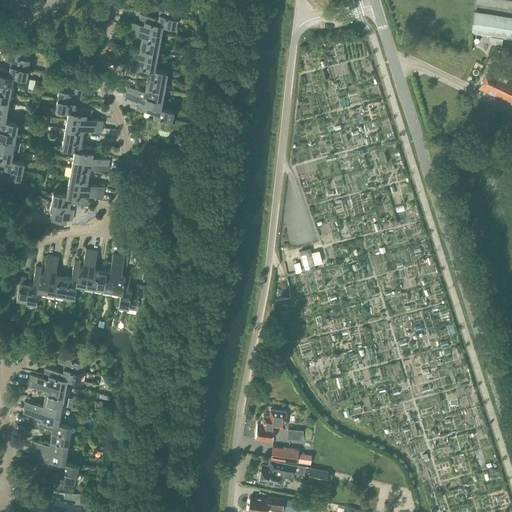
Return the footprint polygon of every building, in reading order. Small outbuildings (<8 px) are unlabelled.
[(165,0),(156,0),(155,9),(160,10),(160,14),(177,18),(179,8),(180,3),(177,2),(165,0)] [(511,0),(476,0),(476,2),(511,8),(511,0)] [(470,33),(511,38),(511,18),(473,11),(470,33)] [(163,24),(163,25),(175,27),(177,18),(160,14),(159,19),(154,18),(154,17),(141,14),(140,20),(145,21),(163,24)] [(145,21),(144,25),(139,24),(140,23),(127,21),(126,27),(161,33),(163,25),(163,24),(145,21)] [(142,35),(142,36),(142,39),(159,42),(160,36),(161,33),(126,27),(124,32),(137,35),(138,34),(142,35)] [(140,48),(158,51),(159,42),(142,39),(140,48)] [(120,54),(156,60),(158,51),(140,48),(139,52),(134,51),(134,50),(122,48),(120,54)] [(29,59),(26,58),(27,53),(7,49),(5,60),(10,61),(10,65),(27,69),(29,59)] [(154,69),(156,60),(120,54),(119,59),(132,62),(132,61),(137,62),(136,66),(154,69)] [(0,73),(13,75),(13,76),(26,78),(27,69),(10,65),(9,70),(4,69),(4,68),(0,67),(0,73)] [(148,77),(165,81),(167,71),(154,69),(136,66),(132,65),(131,71),(143,73),(144,72),(148,73),(148,77)] [(511,79),(488,68),(479,88),(511,104),(511,79)] [(0,73),(0,82),(11,85),(13,76),(13,75),(0,73)] [(146,86),(164,90),(165,81),(148,77),(146,86)] [(11,85),(0,82),(0,91),(9,94),(11,85)] [(57,99),(75,103),(76,98),(81,99),(83,89),(70,86),(69,91),(65,91),(59,90),(57,99)] [(127,92),(162,99),(164,90),(146,86),(145,91),(140,90),(141,89),(128,86),(127,92)] [(322,101),(322,108),(335,108),(334,89),(315,90),(316,101),(322,101)] [(9,94),(0,91),(0,101),(8,103),(9,94)] [(340,93),(341,104),(357,102),(355,91),(340,93)] [(127,92),(125,98),(138,100),(138,103),(143,104),(160,108),(160,107),(162,99),(127,92)] [(91,115),(92,109),(79,107),(79,108),(74,107),(75,103),(57,99),(56,108),(56,109),(68,111),(86,114),(91,115)] [(143,104),(138,103),(137,109),(150,112),(150,111),(155,112),(154,116),(171,119),(173,110),(160,107),(160,108),(143,104)] [(68,111),(66,120),(102,126),(103,121),(91,118),(90,119),(85,118),(86,114),(68,111)] [(511,117),(503,113),(498,124),(501,125),(498,131),(505,135),(506,134),(511,136),(511,117)] [(154,116),(153,120),(148,119),(146,130),(159,132),(160,134),(167,136),(169,134),(170,129),(171,119),(154,116)] [(0,119),(0,129),(16,132),(17,123),(4,120),(4,121),(0,119)] [(102,126),(66,120),(65,129),(83,132),(84,128),(89,129),(88,130),(101,132),(102,126)] [(16,132),(0,129),(0,138),(14,141),(16,132)] [(83,132),(65,129),(63,138),(81,141),(83,132)] [(14,141),(0,138),(0,148),(12,150),(14,141)] [(93,153),(97,154),(98,148),(86,145),(85,146),(80,145),(81,141),(63,138),(61,147),(75,150),(75,149),(93,153)] [(0,157),(10,159),(11,159),(12,150),(0,148),(0,157)] [(73,158),(109,165),(110,159),(97,157),(96,158),(92,157),(93,153),(75,149),(75,150),(73,158)] [(0,162),(5,163),(4,168),(22,171),(24,161),(11,159),(10,159),(0,157),(0,162)] [(71,167),(89,171),(90,166),(95,167),(95,168),(108,171),(109,165),(73,158),(71,167)] [(70,176),(88,180),(89,171),(71,167),(70,176)] [(22,171),(4,168),(3,172),(0,171),(0,182),(9,184),(10,179),(20,180),(22,171)] [(68,185),(104,192),(105,186),(92,184),(91,185),(87,184),(88,180),(70,176),(68,185)] [(84,198),(84,197),(85,193),(90,194),(90,195),(103,198),(104,192),(68,185),(67,194),(66,194),(84,198)] [(89,198),(84,197),(84,198),(66,194),(67,194),(54,191),(54,192),(52,201),(69,204),(70,200),(75,201),(75,202),(88,204),(89,198)] [(333,207),(342,205),(343,213),(336,214),(338,221),(348,219),(346,212),(344,205),(348,204),(347,198),(332,201),(333,207)] [(69,204),(52,201),(50,210),(54,211),(52,221),(66,224),(67,219),(72,220),(74,209),(69,208),(69,204)] [(318,243),(335,239),(327,201),(318,203),(323,222),(314,224),(318,243)] [(76,283),(77,283),(85,285),(92,249),(86,248),(83,261),(85,261),(84,266),(80,265),(79,265),(76,283)] [(92,249),(85,285),(94,286),(97,269),(93,268),(94,263),(95,263),(97,250),(92,249)] [(309,249),(300,251),(305,273),(315,270),(309,249)] [(106,270),(103,288),(112,290),(119,254),(113,253),(111,266),(112,266),(111,271),(106,270)] [(119,254),(112,290),(121,291),(125,274),(124,273),(120,273),(121,268),(122,268),(125,255),(119,254)] [(46,268),(45,272),(41,272),(38,289),(47,291),(53,256),(48,255),(47,255),(45,267),(46,268)] [(53,256),(47,291),(48,291),(56,293),(59,275),(55,274),(55,269),(56,270),(59,257),(53,256)] [(79,265),(80,265),(80,261),(74,259),(72,272),(73,273),(72,277),(68,277),(65,294),(74,296),(77,283),(76,283),(79,265)] [(426,261),(415,266),(418,274),(429,269),(426,261)] [(337,263),(325,267),(329,281),(341,277),(340,273),(353,269),(352,266),(339,269),(337,263)] [(34,279),(35,279),(34,284),(29,283),(26,301),(36,302),(38,289),(41,272),(42,267),(36,266),(34,279)] [(317,269),(320,287),(327,286),(324,268),(317,269)] [(97,269),(94,286),(103,288),(106,270),(97,269)] [(121,291),(118,304),(128,306),(131,288),(127,287),(128,282),(129,283),(131,270),(125,269),(124,273),(125,274),(121,291)] [(16,275),(13,288),(12,293),(18,294),(17,299),(26,301),(29,283),(25,282),(26,277),(16,275)] [(65,294),(68,277),(59,275),(56,293),(65,294)] [(394,279),(381,284),(384,293),(397,288),(394,279)] [(131,288),(128,306),(138,308),(138,304),(144,305),(147,285),(137,284),(136,289),(131,288)] [(342,285),(334,286),(335,294),(343,293),(342,285)] [(416,302),(421,300),(416,287),(411,289),(416,302)] [(398,289),(401,301),(407,299),(404,288),(398,289)] [(357,321),(364,318),(357,301),(350,303),(357,321)] [(341,312),(345,322),(353,319),(348,309),(341,312)] [(326,329),(343,324),(341,316),(323,321),(326,329)] [(386,320),(369,322),(370,331),(387,329),(386,320)] [(446,322),(449,340),(455,339),(451,321),(446,322)] [(346,329),(328,332),(330,348),(345,346),(344,339),(350,339),(351,344),(365,341),(362,323),(346,326),(346,329)] [(436,332),(417,333),(417,347),(429,347),(429,342),(437,342),(436,332)] [(377,341),(378,358),(394,358),(393,333),(378,333),(378,338),(373,338),(373,341),(377,341)] [(404,340),(397,343),(400,349),(407,346),(404,340)] [(353,358),(363,358),(362,349),(336,350),(337,367),(354,367),(353,358)] [(63,368),(81,371),(83,361),(79,361),(80,356),(61,352),(59,362),(64,363),(63,368)] [(45,368),(44,374),(49,374),(66,378),(79,380),(81,371),(63,368),(62,372),(58,371),(58,370),(45,368)] [(29,380),(48,384),(65,387),(66,378),(49,374),(48,379),(43,378),(43,377),(30,374),(29,380)] [(43,389),(43,388),(46,388),(45,393),(48,393),(63,396),(65,387),(48,384),(29,380),(29,383),(28,386),(43,389)] [(45,393),(44,402),(61,405),(72,407),(74,398),(69,397),(63,396),(48,393),(45,393)] [(24,407),(48,412),(60,414),(61,405),(44,402),(43,406),(38,405),(38,404),(25,402),(24,407)] [(66,415),(60,414),(48,412),(24,407),(23,413),(36,416),(36,414),(41,415),(40,420),(48,421),(64,424),(66,415)] [(255,437),(272,440),(274,426),(284,428),(286,412),(270,410),(269,417),(263,416),(262,424),(257,424),(255,437)] [(163,431),(161,415),(160,414),(148,415),(146,417),(148,432),(149,434),(162,432),(163,431)] [(47,427),(47,426),(52,427),(52,431),(69,435),(71,425),(64,424),(48,421),(40,420),(35,419),(34,425),(47,427)] [(482,427),(466,434),(470,441),(485,434),(482,427)] [(284,439),(300,438),(300,429),(284,430),(284,439)] [(309,438),(309,430),(301,430),(301,438),(309,438)] [(69,435),(52,431),(50,440),(68,444),(69,435)] [(50,440),(49,445),(44,444),(44,443),(31,440),(30,446),(48,449),(66,453),(68,444),(50,440)] [(411,443),(405,445),(409,455),(415,453),(411,443)] [(47,454),(46,458),(48,459),(64,462),(66,453),(48,449),(30,446),(29,452),(42,454),(42,453),(47,454)] [(298,450),(283,448),(281,460),(297,462),(298,450)] [(42,457),(41,463),(54,466),(54,465),(59,465),(58,470),(75,473),(77,464),(64,462),(48,459),(46,458),(42,457)] [(293,475),(295,465),(279,461),(277,468),(262,465),(261,470),(259,472),(258,473),(257,475),(258,477),(259,479),(259,482),(265,483),(265,485),(273,486),(274,485),(279,486),(280,483),(285,484),(286,476),(290,477),(293,475)] [(328,472),(310,468),(308,478),(326,482),(328,472)] [(75,473),(58,470),(57,474),(52,473),(50,484),(63,486),(64,481),(74,483),(75,473)] [(45,509),(47,509),(46,511),(80,511),(81,507),(92,509),(94,496),(77,493),(76,499),(75,504),(60,502),(60,499),(48,496),(47,496),(45,509)] [(475,494),(468,497),(470,504),(478,502),(475,494)] [(283,502),(284,499),(268,497),(268,499),(250,497),(248,511),(251,511),(271,511),(274,511),(285,511),(286,510),(299,511),(300,501),(289,500),(289,503),(283,502)]
